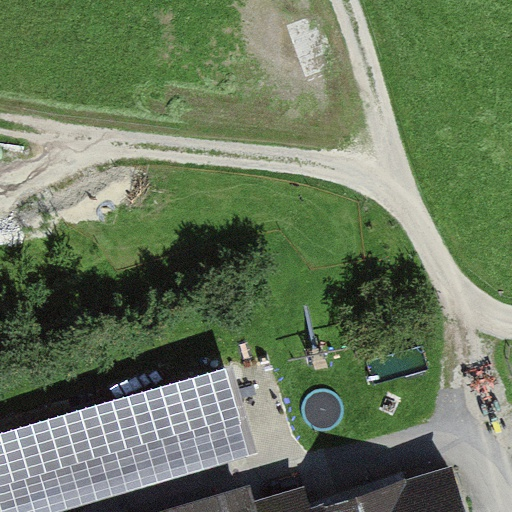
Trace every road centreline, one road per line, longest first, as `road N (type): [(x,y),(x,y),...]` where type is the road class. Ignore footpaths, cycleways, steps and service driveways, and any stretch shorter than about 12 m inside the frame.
road 1 (track): [(0,132),(342,178),(416,220),(433,264),(454,290),(479,318),(511,328)]
road 2 (track): [(343,0),(416,220)]
road 3 (track): [(500,511),(459,427),(454,290)]
